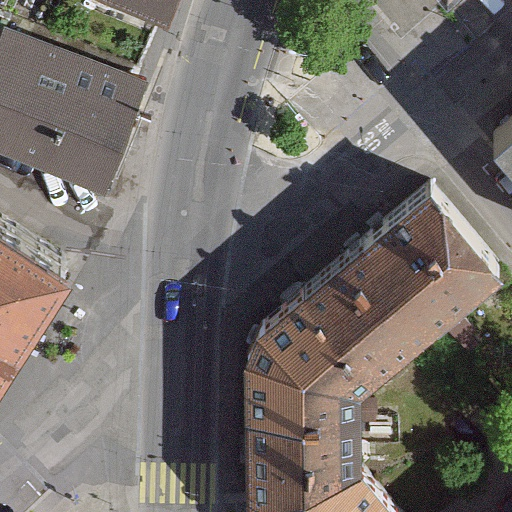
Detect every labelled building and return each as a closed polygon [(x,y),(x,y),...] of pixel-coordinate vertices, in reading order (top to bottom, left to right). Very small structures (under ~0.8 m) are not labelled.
[(135,0),(169,14),(174,0),(135,0)] [(0,145),(100,184),(140,80),(4,28),(0,37),(0,145)] [(511,106),(494,122),(511,142),(511,106)] [(365,227),(435,310),(503,253),(433,170),(381,214),(365,227)] [(0,207),(0,364),(71,253),(0,207)] [(435,310),(365,227),(349,241),(301,278),(337,320),(303,351),(357,378),(435,310)] [(302,402),(358,403),(357,378),(303,351),(337,320),(301,278),(280,298),(259,317),(253,332),(246,347),(248,402),(302,402)] [(287,511),(314,489),(304,470),(359,453),(358,403),(302,402),(248,402),(248,447),(248,493),(260,509),(262,511),(287,511)] [(314,489),(287,511),(406,511),(359,453),(304,470),(314,489)]
